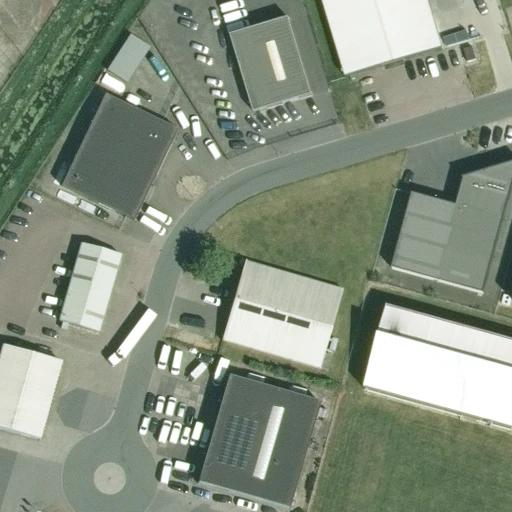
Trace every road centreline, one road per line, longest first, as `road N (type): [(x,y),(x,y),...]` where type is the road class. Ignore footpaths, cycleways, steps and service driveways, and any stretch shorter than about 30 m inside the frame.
road 1 (unclassified): [(511,103),(264,175),(193,219),(168,256),(115,456)]
road 2 (unclassified): [(115,456),(85,466),(83,490),(93,502),(110,506),(128,495),(133,478),(126,462)]
